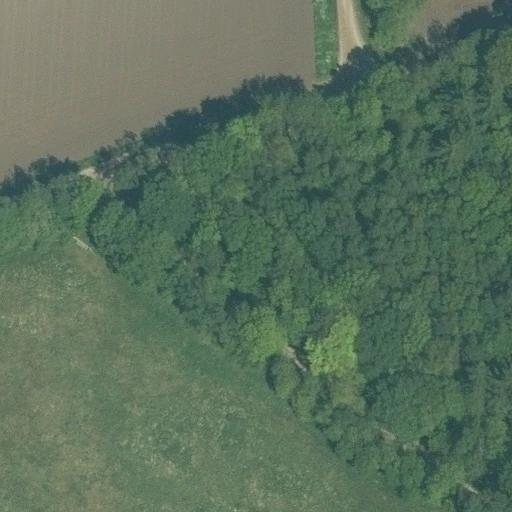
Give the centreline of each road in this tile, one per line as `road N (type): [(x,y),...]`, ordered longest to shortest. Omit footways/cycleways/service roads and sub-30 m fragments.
road 1 (track): [(492,511),(146,244)]
road 2 (track): [(149,161),(511,39)]
road 3 (track): [(146,244),(87,185),(149,161)]
